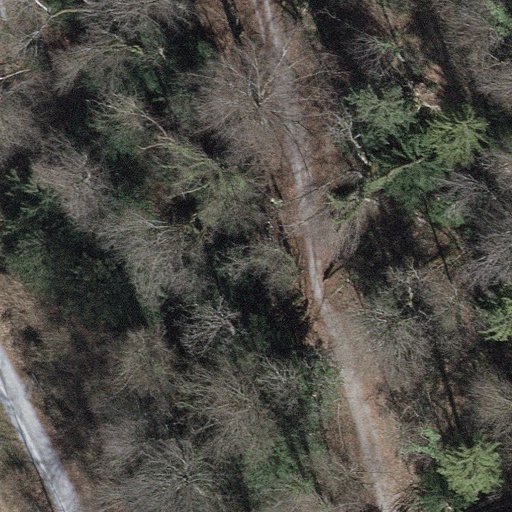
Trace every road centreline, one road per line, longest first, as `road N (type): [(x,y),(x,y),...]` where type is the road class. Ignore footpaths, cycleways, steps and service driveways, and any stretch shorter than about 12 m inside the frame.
road 1 (track): [(276,0),(293,47),(322,265),(400,511)]
road 2 (track): [(0,370),(72,511)]
